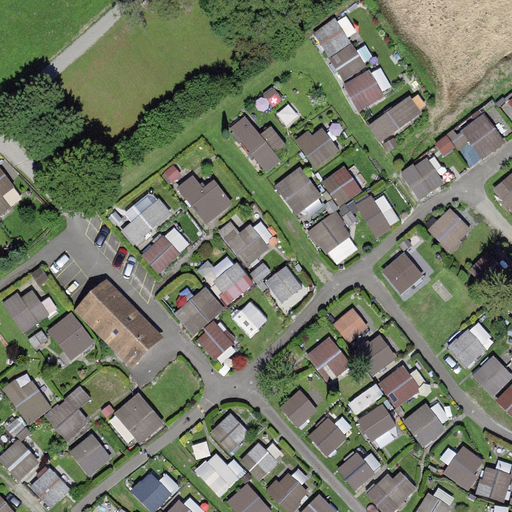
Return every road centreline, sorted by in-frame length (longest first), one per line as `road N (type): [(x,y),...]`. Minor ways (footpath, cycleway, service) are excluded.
road 1 (track): [(0,121),(141,0)]
road 2 (track): [(70,238),(73,219),(0,142)]
